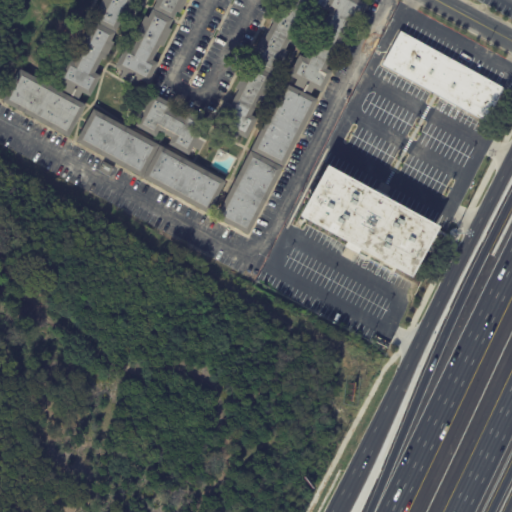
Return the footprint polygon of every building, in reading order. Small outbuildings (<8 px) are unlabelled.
[(189,0),(183,12),(181,10),(172,26),(175,28),(166,45),(164,44),(156,59),(162,62),(150,83),(136,75),(132,82),(122,77),(126,70),(118,65),(129,44),(136,48),(143,34),(139,32),(149,14),(152,16),(160,0),(134,0),(132,5),(136,7),(126,25),(123,24),(115,39),(118,41),(113,50),(110,48),(98,72),(104,76),(93,96),(86,92),(82,99),(90,104),(72,137),(6,100),(24,67),(65,90),(68,83),(60,78),(71,58),(78,61),(86,45),(83,43),(91,27),(94,29),(103,13),(99,11),(105,0),(189,0)] [(365,0),(371,3),(360,24),(354,21),(347,35),(349,36),(339,54),(338,53),(330,67),(336,71),(325,91),(318,87),(314,94),(323,99),(287,166),(254,148),(270,120),(266,118),(274,104),(276,106),(290,82),(297,86),(301,79),(293,74),(304,53),(310,57),(318,43),(314,40),(323,22),(326,24),(334,10),(329,7),(327,10),(316,3),(317,1),(314,0),(301,23),(307,27),(301,37),(296,34),(289,48),(292,50),(282,67),(281,66),(255,114),(261,118),(250,138),(242,134),(238,141),(213,128),(229,100),(235,103),(242,89),(238,87),(248,70),(251,71),(260,55),(255,53),(265,36),(268,38),(277,22),(273,19),(282,3),(285,4),(287,0),(365,0)] [(495,110),(489,122),(385,64),(403,32),(507,89),(495,110)] [(175,105),(172,110),(185,117),(188,111),(208,122),(204,131),(210,134),(201,150),(195,147),(191,155),(170,144),(174,137),(161,130),(157,137),(137,125),(141,118),(134,114),(144,97),(151,101),(155,93),(175,105)] [(128,126),(162,145),(144,178),(79,141),(96,109),(128,126)] [(193,162),(229,182),(211,214),(146,178),(163,146),(193,162)] [(286,166),(287,166),(253,234),(220,217),(254,150),(286,166)] [(116,167),(112,175),(101,169),(106,161),(116,167)] [(443,229),(416,278),(304,216),(333,165),(444,228),(443,229)]
